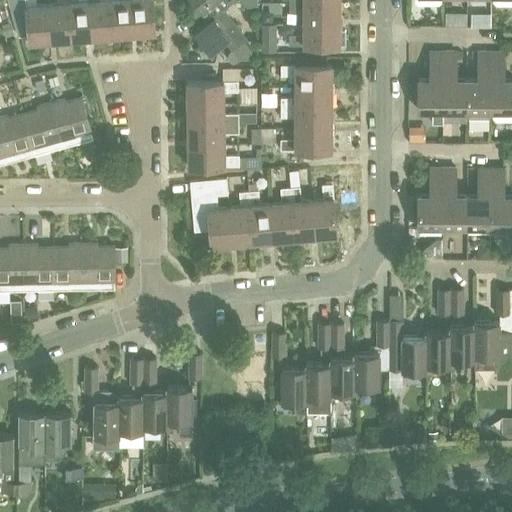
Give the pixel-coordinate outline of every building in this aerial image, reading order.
[(51,41),(48,4),(37,4),(36,0),(25,0),(29,43),(51,41)] [(51,41),(71,39),(68,0),(58,0),(58,3),(48,4),(51,41)] [(92,37),(89,0),(78,1),(78,0),(68,0),(71,39),(92,37)] [(113,36),(110,0),(92,0),(89,0),(92,37),(113,36)] [(134,34),(131,0),(110,0),(113,36),(134,34)] [(131,0),(134,34),(155,32),(152,0),(131,0)] [(234,0),(193,0),(203,11),(216,0),(218,0),(225,8),(234,0)] [(341,23),(341,2),(290,2),(290,12),(304,12),(304,23),(341,23)] [(225,28),(214,15),(195,32),(211,51),(225,39),(233,49),(240,59),(251,60),(253,49),(245,39),(248,37),(234,20),(225,28)] [(2,23),(6,36),(13,33),(10,21),(2,23)] [(341,23),(304,23),(304,35),(290,35),(290,45),(307,45),(307,52),(329,52),(329,45),(341,45),(341,44),(346,44),(346,29),(341,29),(341,23)] [(278,37),(263,38),(263,51),(278,51),(278,37)] [(443,123),(443,50),(430,50),(430,77),(419,77),(419,108),(432,108),(432,122),(443,123)] [(466,77),(456,77),(456,50),(443,50),(443,123),(466,123),(466,77)] [(490,108),(491,50),(478,50),(478,77),(466,77),(466,123),(467,123),(467,108),(468,108),(469,119),(489,119),(490,108)] [(491,50),(490,108),(493,108),(492,117),(496,121),(511,121),(511,77),(504,77),(504,50),(491,50)] [(332,86),(332,64),(282,64),(282,75),(296,75),(295,85),(332,86)] [(224,102),(224,92),(239,92),(238,80),(187,81),(188,102),(224,102)] [(332,107),(332,86),(295,85),(295,97),(281,97),(281,106),(332,107)] [(82,97),(67,101),(66,96),(51,100),(62,139),(63,146),(93,137),(82,97)] [(33,148),(62,139),(51,100),(37,104),(38,109),(23,113),(33,148)] [(188,123),(239,123),(239,113),(224,113),(224,102),(188,102),(188,123)] [(332,128),(332,107),(281,106),(281,117),(295,117),(295,127),(332,128)] [(8,112),(0,114),(0,142),(5,162),(34,154),(33,148),(23,113),(9,117),(8,112)] [(188,144),(225,144),(225,133),(239,133),(239,123),(188,123),(188,144)] [(332,149),(332,128),(295,127),(295,139),(282,139),(282,149),(332,149)] [(435,143),(435,130),(417,130),(417,143),(435,143)] [(225,144),(188,144),(189,166),(240,165),(239,155),(225,155),(225,144)] [(490,225),(491,165),(479,165),(479,192),(467,192),(467,225),(490,225)] [(511,192),(504,192),(504,165),(491,165),(490,225),(511,224),(511,192)] [(443,225),(444,166),(431,166),(431,192),(419,192),(418,225),(443,225)] [(467,225),(467,192),(456,192),(457,166),(444,166),(443,225),(467,225)] [(212,246),(234,244),(230,206),(219,207),(218,194),(228,193),(227,177),(190,180),(195,230),(210,228),(212,246)] [(322,184),(324,198),(313,199),(316,237),(338,235),(336,212),(341,211),(340,201),(335,201),(333,183),(322,184)] [(291,187),(295,238),(316,237),(313,199),(301,200),(300,186),(291,187)] [(295,238),(291,187),(281,188),(282,202),(271,203),(275,240),(295,238)] [(250,191),(254,242),(275,240),(271,203),(260,204),(259,190),(250,191)] [(241,205),(230,206),(234,244),(254,242),(250,191),(240,192),(241,205)] [(453,256),(452,241),(434,242),(435,257),(453,256)] [(54,289),(85,288),(84,245),(54,246),(54,289)] [(84,245),(85,288),(115,288),(115,281),(116,281),(115,261),(115,247),(115,245),(84,245)] [(0,289),(24,289),(24,283),(23,246),(0,246),(0,289)] [(24,289),(54,289),(54,246),(23,246),(24,283),(24,289)] [(115,247),(115,261),(128,261),(128,247),(115,247)] [(438,314),(450,314),(450,287),(438,287),(438,314)] [(450,314),(464,313),(464,287),(450,287),(450,314)] [(510,313),(510,288),(496,288),(496,313),(510,313)] [(390,345),(391,319),(378,319),(378,345),(389,345),(390,345)] [(427,335),(403,335),(403,319),(391,319),(390,345),(389,345),(389,369),(403,369),(427,369),(428,365),(427,335)] [(476,360),(476,369),(498,369),(498,355),(511,354),(511,330),(500,330),(500,320),(475,320),(475,325),(475,355),(476,355),(476,360)] [(332,412),(332,391),(332,362),(331,362),(331,322),(318,322),(318,349),(321,349),(321,362),(307,361),(307,366),(307,396),(306,401),(307,401),(307,412),(332,412)] [(356,357),(344,357),(345,322),(331,322),(331,362),(332,362),(332,391),(356,391),(356,386),(357,357),(356,357)] [(451,325),(451,330),(451,360),(474,360),(476,360),(476,355),(475,355),(475,325),(451,325)] [(451,330),(427,330),(427,335),(428,365),(451,365),(451,360),(451,330)] [(286,356),(286,331),(272,331),(272,356),(286,356)] [(356,352),(356,357),(357,357),(356,386),(380,387),(380,369),(389,369),(389,345),(378,345),(378,352),(356,352)] [(203,377),(203,352),(189,352),(189,377),(203,377)] [(144,424),(144,356),(130,356),(130,382),(132,382),(132,390),(134,390),(134,395),(120,395),(119,428),(120,428),(120,434),(136,434),(137,428),(144,428),(144,424)] [(157,382),(157,356),(144,356),(144,424),(167,424),(167,390),(155,390),(155,382),(157,382)] [(120,447),(120,434),(120,428),(119,428),(120,395),(114,389),(99,389),(99,365),(85,365),(85,391),(95,391),(95,435),(94,435),(94,447),(120,447)] [(307,366),(282,366),(282,400),(296,400),(296,412),(307,412),(307,401),(306,401),(307,396),(307,366)] [(167,390),(167,424),(168,424),(180,424),(180,433),(192,433),(192,385),(168,385),(167,390)] [(46,459),(46,412),(20,412),(19,444),(19,463),(46,463),(46,459)] [(72,444),(72,412),(46,412),(46,459),(58,459),(63,455),(63,444),(72,444)] [(450,416),(442,417),(443,429),(451,429),(450,416)] [(418,441),(427,440),(427,429),(418,429),(418,441)] [(462,430),(453,431),(453,438),(463,438),(462,430)] [(438,431),(429,432),(430,439),(439,438),(438,431)] [(14,465),(14,434),(0,433),(0,470),(4,471),(4,465),(14,465)] [(332,450),(332,451),(344,449),(344,434),(332,436),(332,448),(332,450)] [(84,478),(84,466),(66,466),(66,477),(84,478)] [(17,481),(16,492),(31,492),(31,480),(17,481)] [(1,492),(16,492),(17,481),(2,481),(1,492)] [(116,482),(104,482),(104,496),(116,496),(116,482)]
